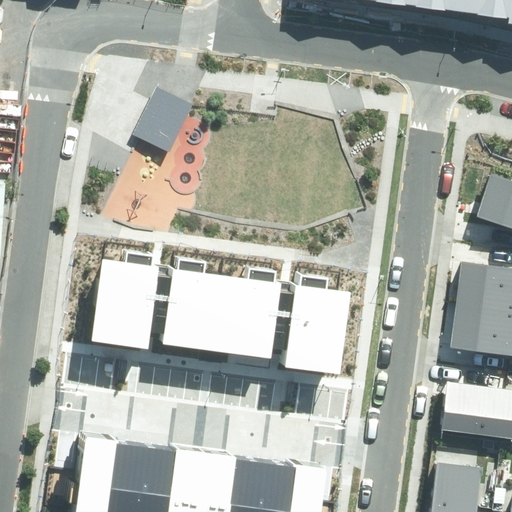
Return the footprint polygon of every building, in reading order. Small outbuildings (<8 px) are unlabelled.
[(90,103),(102,0),(55,0),(54,9),(24,5),(18,55),(36,57),(35,63),(50,65),(47,87),(67,89),(66,100),(90,103)] [(247,0),(243,47),(329,54),(334,2),(310,0),(247,0)] [(511,0),(411,0),(411,5),(509,18),(511,0)] [(260,121),(284,123),(288,84),(208,75),(197,169),(253,176),(260,121)] [(156,81),(134,127),(142,130),(171,144),(188,108),(193,98),(156,81)] [(47,232),(80,235),(86,162),(64,160),(67,130),(19,126),(17,149),(6,148),(3,189),(10,190),(9,204),(30,206),(27,242),(46,244),(47,232)] [(479,217),(511,228),(511,183),(493,177),(479,217)] [(300,206),(205,194),(198,258),(305,270),(310,223),(298,222),(300,206)] [(350,292),(103,258),(92,340),(149,348),(151,333),(165,334),(163,344),(271,358),(272,353),(287,355),(285,367),(339,374),(350,292)] [(459,304),(511,310),(511,269),(464,264),(459,304)] [(453,347),(511,353),(511,310),(459,304),(453,347)] [(67,423),(71,389),(80,390),(79,396),(103,399),(108,355),(90,353),(93,328),(68,325),(65,354),(52,352),(48,381),(0,374),(0,472),(37,477),(44,421),(67,423)] [(228,354),(199,350),(198,359),(227,363),(228,354)] [(442,429),(511,438),(511,391),(448,383),(442,429)] [(311,511),(318,463),(81,432),(69,511),(311,511)] [(431,511),(476,511),(481,468),(437,463),(431,511)]
